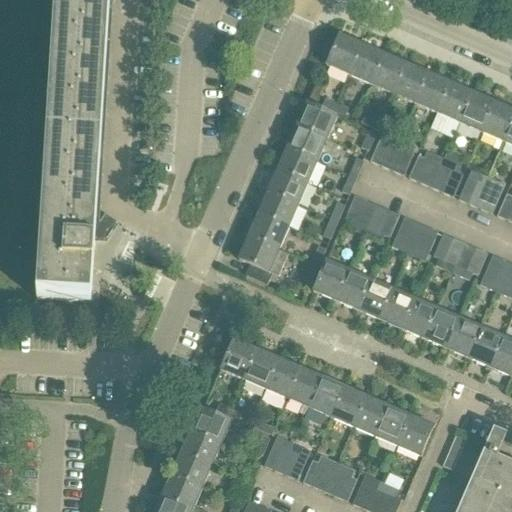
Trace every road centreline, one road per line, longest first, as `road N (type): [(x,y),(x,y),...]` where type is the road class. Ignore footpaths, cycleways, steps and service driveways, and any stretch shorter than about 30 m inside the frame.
road 1 (residential): [(112,511),(126,426),(202,249)]
road 2 (residential): [(202,249),(311,0)]
road 3 (residential): [(411,511),(465,386),(511,406)]
road 4 (residential): [(380,0),(511,56)]
